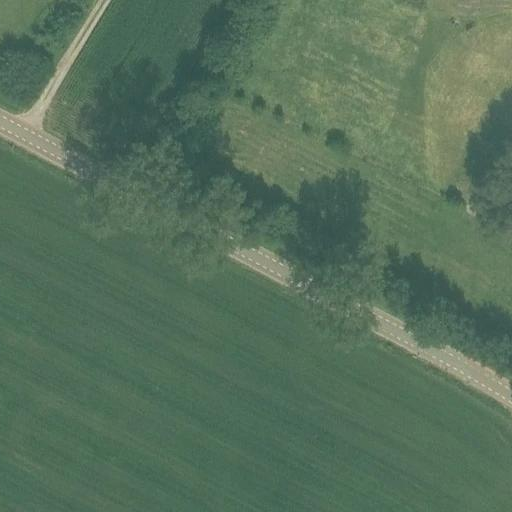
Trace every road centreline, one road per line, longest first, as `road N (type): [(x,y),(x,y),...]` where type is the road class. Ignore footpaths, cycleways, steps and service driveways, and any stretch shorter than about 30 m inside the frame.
road 1 (tertiary): [(511,398),(0,127)]
road 2 (track): [(103,0),(21,139)]
